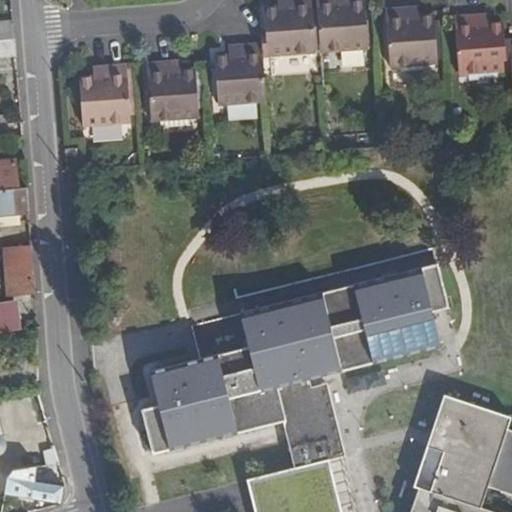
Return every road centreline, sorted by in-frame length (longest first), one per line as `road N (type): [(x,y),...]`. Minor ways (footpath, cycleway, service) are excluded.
road 1 (residential): [(34,32),(56,363),(95,511)]
road 2 (residential): [(196,0),(162,19),(34,32)]
